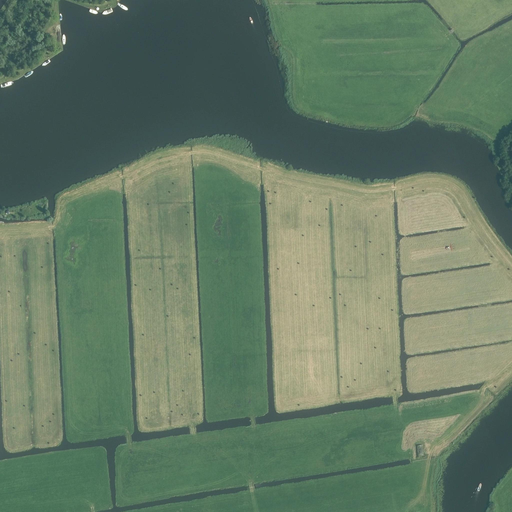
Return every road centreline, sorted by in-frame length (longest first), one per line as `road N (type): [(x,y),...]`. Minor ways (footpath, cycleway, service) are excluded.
road 1 (track): [(511,263),(451,182),(351,189),(191,145),(65,195),(52,225),(0,225)]
road 2 (track): [(358,511),(418,498),(435,446),(511,367)]
